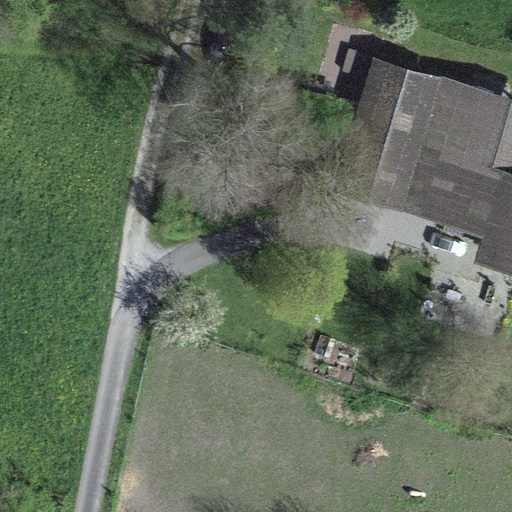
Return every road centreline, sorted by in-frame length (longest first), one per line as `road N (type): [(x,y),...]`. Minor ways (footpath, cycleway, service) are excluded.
road 1 (track): [(186,0),(121,321)]
road 2 (residential): [(121,321),(82,511)]
